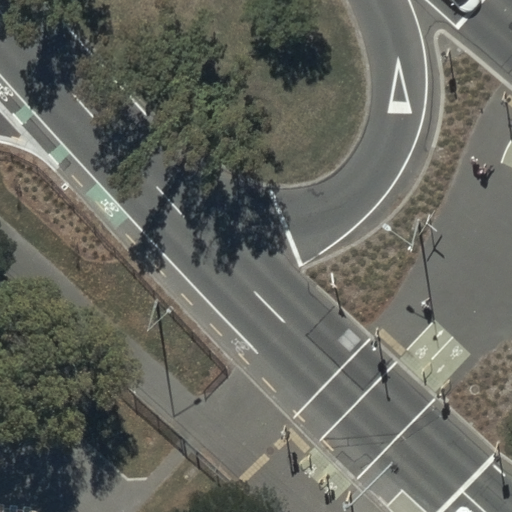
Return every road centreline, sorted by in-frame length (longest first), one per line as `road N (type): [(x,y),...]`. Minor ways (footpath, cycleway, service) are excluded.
road 1 (secondary): [(482,511),(376,420),(154,185)]
road 2 (secondary): [(375,0),(397,55),(399,112),(383,154),(352,194),(286,226),(230,217),(154,185)]
road 3 (secondary): [(154,185),(0,16)]
